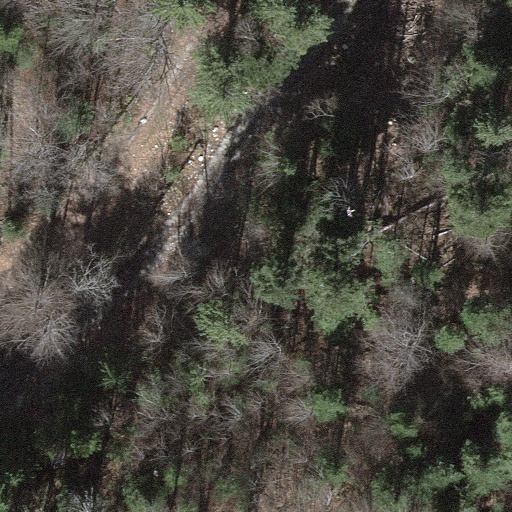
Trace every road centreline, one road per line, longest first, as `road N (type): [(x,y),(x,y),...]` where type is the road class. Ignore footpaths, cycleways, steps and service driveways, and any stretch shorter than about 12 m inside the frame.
road 1 (track): [(353,0),(283,51),(93,311),(0,378)]
road 2 (track): [(0,261),(116,156),(174,67),(203,0)]
